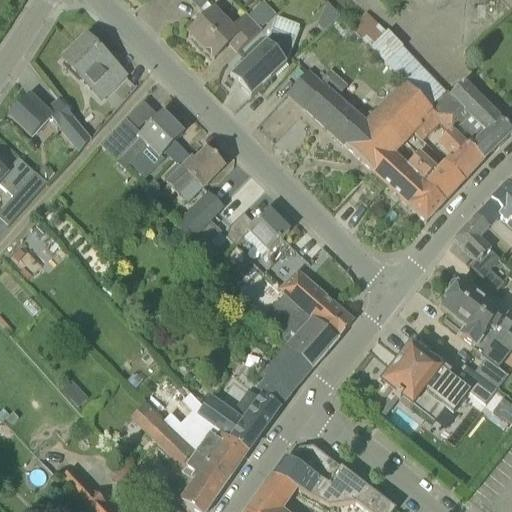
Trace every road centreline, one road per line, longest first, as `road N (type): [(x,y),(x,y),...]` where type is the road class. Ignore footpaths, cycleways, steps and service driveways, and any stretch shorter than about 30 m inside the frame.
road 1 (residential): [(392,293),(100,0)]
road 2 (tertiary): [(392,293),(511,158)]
road 3 (residential): [(437,511),(305,407)]
road 4 (tertiary): [(305,407),(392,293)]
road 5 (tertiary): [(230,511),(305,407)]
